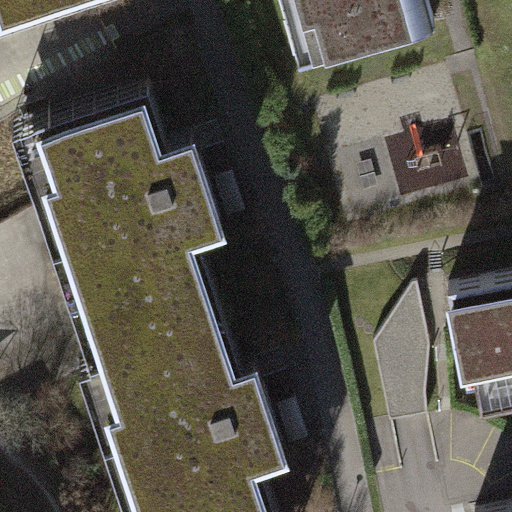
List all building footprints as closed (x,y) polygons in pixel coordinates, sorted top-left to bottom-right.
[(1,0),(11,28),(93,0),(1,0)] [(417,33),(408,0),(287,0),(304,62),(417,33)] [(155,72),(17,113),(135,511),(285,511),(251,398),(186,176),(155,72)] [(511,368),(511,265),(437,281),(458,380),(511,368)] [(511,511),(511,501),(482,507),(482,511),(511,511)]
